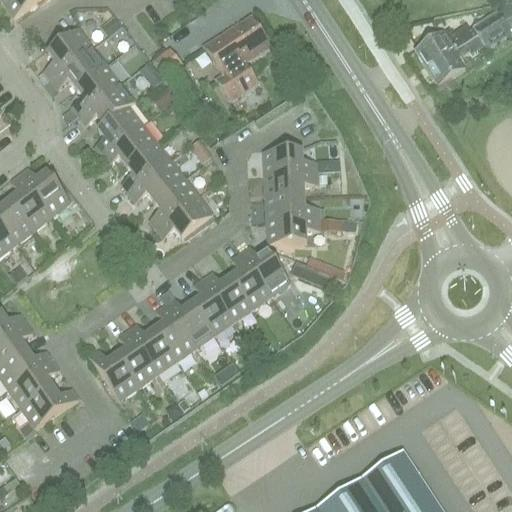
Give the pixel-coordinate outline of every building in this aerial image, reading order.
[(14,22),(43,0),(4,0),(0,3),(14,22)] [(504,25),(511,21),(511,13),(498,15),(470,33),(467,29),(453,39),(450,34),(417,55),(428,72),(466,47),(479,38),(504,25)] [(115,20),(104,29),(112,39),(123,30),(115,20)] [(511,21),(504,25),(479,38),(487,50),(510,34),(511,36),(511,21)] [(246,67),(272,50),(253,22),(206,52),(223,79),(216,83),(230,107),(259,88),(246,67)] [(51,84),(93,52),(79,33),(48,57),(55,67),(44,75),(51,84)] [(438,89),(467,71),(461,61),(471,54),(466,47),(428,72),(438,89)] [(76,94),(107,70),(93,52),(51,84),(58,93),(69,85),(76,94)] [(183,70),(171,53),(156,64),(168,81),(183,70)] [(150,67),(140,75),(145,81),(155,74),(150,67)] [(79,121),(121,88),(107,70),(76,94),(83,103),(72,111),(73,112),(79,121)] [(38,80),(45,89),(51,84),(44,75),(38,80)] [(51,84),(45,89),(52,98),(58,93),(51,84)] [(104,130),(129,111),(130,111),(136,107),(121,88),(79,121),(86,130),(97,121),(103,130),(104,130)] [(171,89),(162,96),(171,108),(180,101),(171,89)] [(101,161),(143,129),(130,111),(129,111),(104,130),(103,130),(98,134),(105,144),(94,152),(101,161)] [(73,112),(64,119),(70,127),(79,121),(73,112)] [(126,171),(157,147),(143,129),(101,161),(108,171),(119,162),(126,171)] [(129,198),(171,165),(157,147),(126,171),(133,180),(122,188),(129,198)] [(196,150),(175,166),(198,195),(218,179),(196,150)] [(318,178),(317,166),(303,167),(303,155),(263,157),(265,181),(318,178)] [(154,207),(185,183),(171,165),(129,198),(136,207),(147,198),(154,207)] [(340,165),(331,166),(331,177),(340,177),(340,165)] [(71,208),(47,177),(37,184),(29,173),(20,180),(52,222),(71,208)] [(305,202),(304,190),(318,190),(318,178),(265,181),(266,204),(305,202)] [(52,222),(20,180),(11,187),(19,198),(10,205),(34,236),(52,222)] [(157,234),(199,201),(185,183),(154,207),(161,216),(150,225),(157,234)] [(182,244),(213,220),(199,201),(157,234),(164,243),(175,234),(182,244)] [(320,224),(320,212),(305,213),(305,202),(266,204),(267,226),(320,224)] [(34,236),(10,205),(1,212),(0,209),(0,228),(16,250),(34,236)] [(250,225),(262,222),(258,208),(246,211),(250,225)] [(307,248),(307,236),(321,235),(320,224),(267,226),(268,250),(307,248)] [(321,235),(344,234),(344,224),(321,225),(321,235)] [(0,262),(16,250),(0,228),(0,262)] [(291,288),(269,256),(259,263),(251,251),(241,258),(271,302),(291,288)] [(271,302),(241,258),(232,264),(240,276),(230,282),(252,315),(271,302)] [(316,275),(313,283),(316,288),(324,291),(328,280),(316,275)] [(252,315),(230,282),(221,289),(213,277),(204,284),(234,327),(252,315)] [(234,327),(204,284),(194,290),(202,302),(192,308),(215,341),(234,327)] [(169,294),(160,301),(166,310),(175,303),(169,294)] [(215,341),(192,308),(183,315),(175,303),(166,310),(196,354),(215,341)] [(196,354),(166,310),(156,316),(164,328),(155,334),(177,367),(196,354)] [(0,346),(27,328),(20,319),(9,327),(2,317),(0,317),(0,346)] [(0,374),(28,355),(22,346),(33,338),(27,328),(0,346),(0,374)] [(177,367),(155,334),(146,341),(138,329),(128,336),(158,379),(177,367)] [(158,379),(128,336),(119,342),(126,354),(117,360),(139,392),(158,379)] [(0,383),(9,396),(53,366),(46,356),(34,364),(28,355),(0,374),(0,383)] [(139,392),(117,360),(108,366),(100,355),(90,362),(120,406),(139,392)] [(54,392),(48,383),(59,375),(53,366),(9,396),(22,415),(54,392)] [(35,434),(79,404),(72,394),(60,402),(54,392),(22,415),(35,434)] [(204,393),(198,397),(199,399),(201,403),(208,398),(206,395),(204,393)] [(185,404),(179,408),(181,411),(184,415),(190,411),(187,407),(185,404)] [(169,412),(169,417),(170,419),(174,424),(183,417),(180,412),(176,407),(169,412)] [(320,511),(438,511),(403,458),(320,511)] [(0,502),(8,497),(3,490),(0,492),(0,502)]
